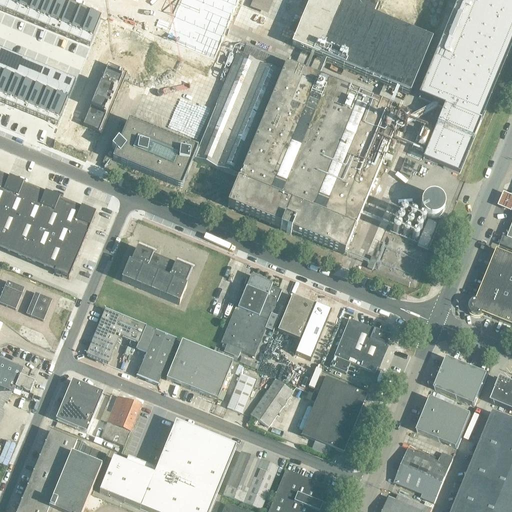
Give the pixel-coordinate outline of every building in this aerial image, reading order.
[(0,0),(0,11),(4,13),(9,0),(0,0)] [(9,0),(4,13),(15,17),(21,0),(9,0)] [(34,0),(21,0),(15,17),(25,21),(34,0)] [(46,0),(34,0),(25,21),(36,26),(46,0)] [(58,2),(51,0),(46,0),(36,26),(46,30),(58,2)] [(195,0),(185,0),(178,19),(223,37),(232,15),(195,0)] [(195,0),(232,15),(238,0),(195,0)] [(354,0),(382,10),(378,23),(407,34),(409,28),(429,35),(441,0),(354,0)] [(488,132),(511,64),(511,0),(468,0),(458,28),(461,29),(455,47),(447,45),(425,106),(447,114),(428,166),(461,178),(472,147),(477,148),(483,130),(488,132)] [(68,7),(58,2),(46,30),(57,34),(68,7)] [(68,7),(57,34),(67,39),(79,11),(68,7)] [(79,11),(67,39),(78,43),(89,15),(79,11)] [(89,15),(78,43),(88,47),(100,20),(89,15)] [(178,19),(169,42),(214,60),(223,37),(178,19)] [(416,97),(434,48),(414,40),(405,63),(415,67),(412,75),(403,72),(397,90),(416,97)] [(0,53),(0,73),(3,75),(11,55),(1,51),(0,53)] [(3,75),(14,79),(22,60),(11,55),(3,75)] [(153,58),(149,68),(168,76),(172,66),(153,58)] [(14,79),(24,84),(33,64),(22,60),(14,79)] [(241,166),(272,75),(234,62),(219,107),(211,105),(203,127),(208,129),(200,154),(209,157),(207,164),(214,167),(217,158),(241,166)] [(24,84),(35,88),(43,68),(33,64),(24,84)] [(126,73),(108,66),(83,126),(101,134),(126,73)] [(172,66),(168,76),(187,84),(191,74),(172,66)] [(239,178),(238,180),(271,194),(318,79),(285,66),(284,70),(282,74),(266,111),(251,148),(239,178)] [(35,88),(46,92),(54,73),(43,68),(35,88)] [(149,68),(145,78),(164,86),(168,76),(149,68)] [(46,92),(56,97),(64,77),(54,73),(46,92)] [(14,79),(3,75),(0,83),(0,102),(4,104),(14,79)] [(168,76),(164,86),(183,94),(187,84),(168,76)] [(56,97),(66,101),(74,81),(64,77),(56,97)] [(145,78),(141,88),(160,96),(164,86),(145,78)] [(24,84),(14,79),(4,104),(14,109),(24,84)] [(35,88),(24,84),(14,109),(25,113),(35,88)] [(164,86),(160,96),(179,104),(183,94),(164,86)] [(46,92),(35,88),(25,113),(35,117),(46,92)] [(141,88),(136,99),(155,107),(160,96),(141,88)] [(56,97),(46,92),(35,117),(46,122),(56,97)] [(160,96),(155,107),(174,115),(179,104),(160,96)] [(66,101),(56,97),(46,122),(56,126),(66,101)] [(136,99),(131,110),(150,118),(155,107),(136,99)] [(192,120),(188,130),(196,132),(199,125),(195,123),(201,107),(183,101),(178,116),(192,120)] [(155,107),(150,118),(169,126),(174,115),(155,107)] [(131,110),(127,121),(146,129),(150,118),(131,110)] [(335,176),(324,210),(336,214),(368,119),(352,113),(348,124),(354,126),(337,177),(335,176)] [(150,118),(146,129),(165,137),(169,126),(150,118)] [(127,121),(122,132),(141,140),(146,129),(127,121)] [(146,129),(141,140),(160,148),(165,137),(146,129)] [(122,132),(117,143),(136,151),(141,140),(122,132)] [(141,140),(136,151),(155,159),(160,148),(141,140)] [(117,143),(112,155),(131,163),(136,151),(117,143)] [(136,151),(131,163),(150,171),(155,159),(136,151)] [(9,179),(8,182),(0,179),(0,213),(3,215),(16,182),(9,179)] [(22,188),(23,186),(16,182),(3,215),(21,222),(33,193),(22,188)] [(511,194),(508,192),(505,191),(499,204),(502,206),(509,209),(511,210),(511,194)] [(45,194),(44,197),(33,193),(21,222),(39,230),(52,197),(45,194)] [(58,203),(59,201),(52,197),(39,230),(57,237),(61,227),(69,208),(58,203)] [(81,209),(80,212),(69,208),(61,227),(86,237),(95,216),(81,209)] [(0,221),(0,248),(8,252),(21,222),(3,215),(0,221)] [(8,252),(26,259),(39,230),(21,222),(8,252)] [(52,248),(77,259),(86,237),(61,227),(57,237),(52,248)] [(504,236),(500,246),(511,250),(511,227),(508,237),(504,236)] [(26,259),(44,267),(52,248),(57,237),(39,230),(26,259)] [(296,243),(298,236),(293,234),(290,241),(296,243)] [(352,263),(358,242),(334,236),(329,253),(335,255),(334,258),(352,263)] [(54,274),(68,280),(77,259),(52,248),(44,267),(55,271),(54,274)] [(130,264),(129,263),(121,282),(179,306),(186,287),(185,287),(191,271),(175,264),(175,265),(153,256),(153,255),(137,249),(130,264)] [(497,252),(473,311),(511,326),(511,257),(508,256),(497,252)] [(281,292),(271,288),(272,285),(251,276),(250,279),(248,278),(243,289),(243,290),(221,345),(226,347),(224,353),(238,359),(240,353),(254,359),(276,303),(277,303),(281,292)] [(7,283),(0,300),(0,304),(15,311),(24,290),(7,283)] [(52,301),(35,294),(26,315),(43,322),(52,301)] [(292,297),(268,356),(291,366),(295,356),(310,362),(331,312),(315,305),(315,306),(292,297)] [(119,337),(126,319),(105,311),(95,335),(94,335),(91,343),(92,343),(86,357),(107,366),(119,337)] [(137,378),(156,386),(175,340),(146,328),(126,319),(119,337),(138,345),(135,351),(146,356),(137,378)] [(349,321),(329,368),(346,375),(350,365),(375,375),(386,348),(391,337),(374,330),(373,331),(349,321)] [(217,402),(233,363),(182,343),(166,381),(217,402)] [(475,407),(487,376),(447,359),(434,390),(475,407)] [(15,388),(20,377),(23,370),(0,360),(0,388),(11,393),(12,393),(13,394),(15,388)] [(227,409),(242,416),(255,382),(240,376),(227,409)] [(34,383),(20,377),(15,388),(29,394),(34,383)] [(301,437),(334,451),(343,454),(366,396),(325,379),(301,437)] [(491,404),(511,412),(511,385),(500,380),(491,404)] [(250,416),(252,418),(268,429),(293,393),(275,381),(250,416)] [(64,411),(61,416),(60,416),(57,422),(86,434),(103,395),(95,391),(95,392),(91,390),(73,382),(72,385),(75,386),(71,394),(69,393),(62,410),(64,411)] [(0,408),(5,410),(11,393),(0,388),(0,408)] [(107,425),(130,434),(141,407),(118,398),(107,425)] [(416,433),(430,439),(457,450),(471,416),(430,399),(416,433)] [(511,511),(511,421),(493,414),(452,511),(511,511)] [(113,459),(99,493),(144,511),(209,511),(235,451),(236,448),(235,448),(182,426),(175,424),(172,431),(169,438),(156,469),(128,457),(125,464),(113,459)] [(124,449),(130,434),(107,425),(101,439),(124,449)] [(17,511),(83,511),(106,456),(50,433),(17,511)] [(395,484),(415,493),(424,497),(423,500),(434,505),(451,465),(440,460),(438,464),(409,451),(395,484)] [(259,462),(240,454),(223,496),(242,504),(259,462)] [(381,476),(386,477),(390,462),(384,461),(381,476)] [(277,470),(259,462),(242,504),(260,511),(277,470)] [(275,496),(313,511),(319,511),(322,506),(320,505),(327,489),(285,472),(275,496)] [(313,511),(275,496),(268,511),(241,511),(226,505),(222,511),(313,511)] [(431,511),(432,511),(399,497),(396,502),(389,499),(383,511),(431,511)]
